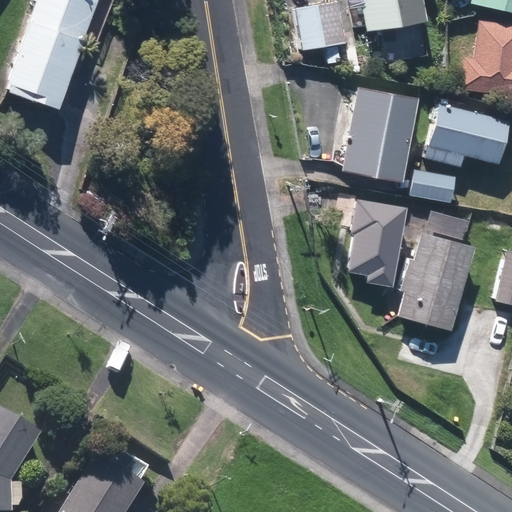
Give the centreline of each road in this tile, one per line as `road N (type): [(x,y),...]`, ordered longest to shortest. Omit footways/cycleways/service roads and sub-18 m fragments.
road 1 (residential): [(221,347),(237,318),(241,259),(202,0)]
road 2 (secondary): [(221,347),(462,511)]
road 3 (secondary): [(0,213),(179,329),(221,347)]
